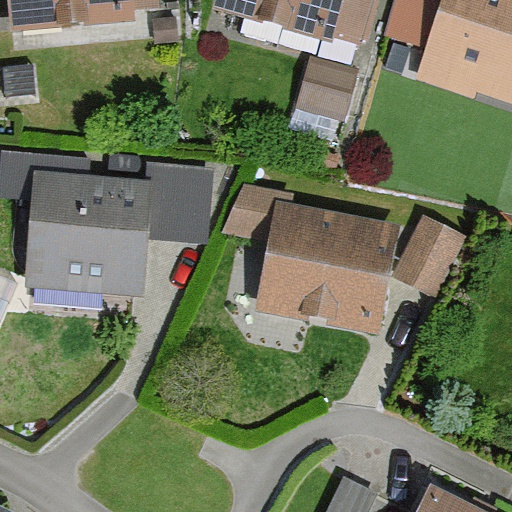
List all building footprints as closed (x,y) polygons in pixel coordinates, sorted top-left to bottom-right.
[(144,0),(9,0),(11,46),(147,40),(144,0)] [(367,0),(232,0),(223,30),(348,67),(367,0)] [(511,11),(482,0),(459,0),(425,88),(511,122),(511,11)] [(297,122),(343,131),(352,86),(306,77),(297,122)] [(218,196),(41,193),(38,320),(155,322),(156,249),(217,251),(218,196)] [(408,249),(280,220),(257,324),(385,353),(408,249)]
